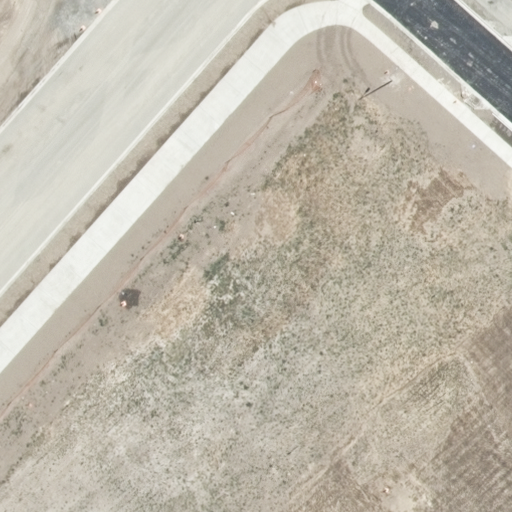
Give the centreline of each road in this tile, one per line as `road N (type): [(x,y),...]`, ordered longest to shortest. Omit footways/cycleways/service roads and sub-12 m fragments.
road 1 (secondary): [(191,0),(0,215)]
road 2 (residential): [(511,81),(421,0)]
